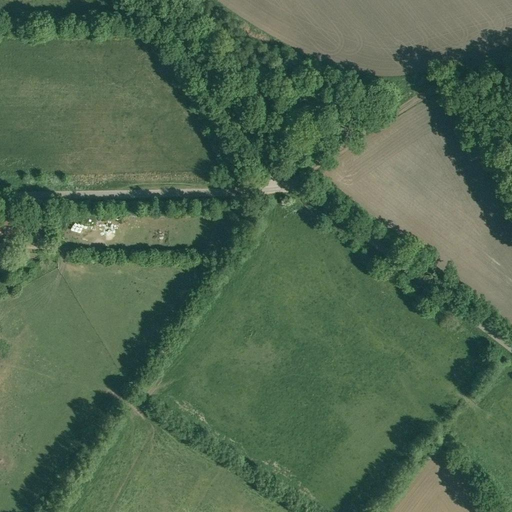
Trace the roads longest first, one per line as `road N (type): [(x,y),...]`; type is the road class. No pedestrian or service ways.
road 1 (residential): [(0,195),(285,190)]
road 2 (unclassified): [(511,347),(306,194),(285,190)]
road 3 (track): [(285,190),(411,87),(511,63)]
road 4 (residential): [(285,190),(154,0)]
